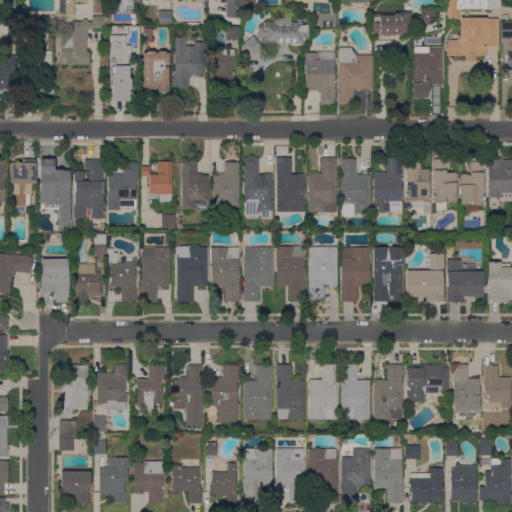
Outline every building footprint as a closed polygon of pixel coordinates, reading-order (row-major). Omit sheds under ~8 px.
[(2,12),(2,0),(15,0),(15,12),(2,12)] [(104,23),(104,29),(88,29),(88,37),(86,37),(86,52),(89,52),(89,65),(76,65),(76,64),(59,64),(59,55),(60,55),(60,47),(59,47),(59,29),(64,29),(64,23),(59,23),(59,0),(86,0),(87,2),(74,2),(74,21),(82,21),(82,19),(87,19),(87,22),(92,22),(92,16),(105,16),(105,17),(109,17),(109,23),(104,23)] [(133,0),(133,11),(126,11),(126,10),(112,10),(112,0),(133,0)] [(241,17),(226,17),(226,0),(241,0),(241,9),(241,17)] [(241,0),(255,0),(255,12),(250,12),(250,9),(241,9),(241,0)] [(459,9),(459,18),(449,19),(449,0),(487,0),(487,9),(459,9)] [(290,8),(290,22),(298,22),(298,20),(301,20),(300,25),(308,25),(307,33),(308,33),(308,38),(308,39),(304,39),(304,44),(300,44),(300,46),(291,46),(291,44),(270,44),(270,43),(262,43),(258,39),(258,31),(256,31),(256,29),(258,29),(258,26),(263,26),(263,22),(273,22),(273,17),(268,8),(290,8)] [(379,35),(379,34),(371,34),(371,14),(382,14),(382,15),(394,15),(394,13),(400,13),(400,12),(411,12),(411,16),(420,16),(420,9),(433,9),(433,24),(420,24),(420,33),(401,33),(401,35),(379,35)] [(170,11),(170,25),(158,25),(158,11),(170,11)] [(335,13),(335,28),(319,28),(319,13),(335,13)] [(486,18),(486,19),(498,19),(498,47),(485,47),(485,56),(475,56),(475,60),(465,61),(465,55),(446,56),(446,40),(447,40),(447,36),(452,36),(452,40),(457,40),(457,35),(460,35),(460,18),(486,18)] [(501,23),(511,23),(511,37),(501,37),(501,23)] [(227,26),(240,26),(240,40),(236,40),(233,42),(230,40),(226,40),(227,26)] [(253,35),(263,46),(253,55),(243,45),(253,35)] [(126,99),(113,100),(112,77),(110,77),(110,63),(115,63),(117,63),(117,58),(116,58),(116,56),(110,56),(110,49),(111,49),(111,45),(110,45),(110,36),(126,36),(126,45),(131,45),(131,61),(138,61),(138,68),(126,68),(126,99)] [(207,72),(203,72),(203,74),(190,74),(190,76),(189,77),(189,87),(174,87),(174,73),(175,73),(175,53),(174,53),(174,38),(186,38),(186,46),(194,46),(194,42),(203,42),(203,49),(207,49),(207,72)] [(372,89),(353,89),(353,104),(338,104),(338,61),(339,61),(339,47),(351,47),(357,54),(355,55),(372,55),(372,89)] [(442,85),(430,85),(430,91),(427,91),(427,97),(413,97),(413,52),(428,52),(428,47),(442,47),(442,85)] [(226,49),(226,55),(229,55),(229,49),(234,49),(234,85),(219,85),(218,72),(207,72),(207,49),(226,49)] [(51,68),(52,68),(52,94),(38,94),(38,89),(39,51),(51,51),(51,68)] [(168,67),(167,67),(167,93),(157,93),(156,79),(154,79),(154,88),(152,88),(152,89),(144,89),(144,88),(142,88),(142,53),(148,52),(148,51),(153,51),(153,53),(157,53),(157,51),(165,51),(165,53),(168,53),(168,67)] [(334,88),(335,88),(335,104),(320,104),(320,91),(305,91),(305,60),(305,52),(317,53),(317,52),(334,52),(334,88)] [(0,56),(15,56),(15,83),(3,83),(3,94),(0,94),(0,56)] [(244,183),(243,183),(243,157),(258,157),(258,175),(263,175),(263,174),(272,174),(272,218),(261,218),(261,212),(256,212),(256,215),(244,215),(244,183)] [(336,202),(336,212),(308,212),(309,173),(322,173),(322,157),(337,157),(336,202)] [(369,213),(354,213),(354,217),(341,217),(341,203),(341,157),(356,157),(356,174),(369,174),(369,213)] [(386,172),(386,163),(384,163),(384,157),(401,157),(401,211),(374,211),(374,172),(386,172)] [(406,157),(419,157),(419,169),(429,169),(429,200),(423,200),(423,202),(430,201),(430,214),(423,214),(423,207),(409,207),(409,200),(406,200),(406,157)] [(275,212),(276,158),(291,158),(291,172),(304,173),(304,200),(304,212),(275,212)] [(487,197),(488,162),(487,162),(487,158),(502,158),(502,160),(511,160),(511,201),(497,201),(497,197),(488,197),(487,197)] [(56,214),(55,214),(54,213),(53,212),(53,210),(44,210),(44,211),(43,212),(42,212),(41,211),(41,204),(40,204),(40,159),(54,159),(54,164),(55,164),(55,170),(64,170),(64,171),(70,171),(70,224),(56,224),(56,222),(56,214)] [(433,159),(448,159),(448,164),(447,164),(447,173),(456,173),(456,202),(456,205),(446,205),(447,211),(436,211),(436,205),(434,205),(434,202),(433,202),(433,159)] [(31,184),(31,187),(31,190),(32,190),(32,193),(30,193),(30,205),(24,205),(24,206),(16,206),(16,194),(14,195),(14,184),(10,184),(10,163),(23,162),(23,160),(35,160),(35,184),(32,184),(31,184)] [(103,205),(104,205),(104,218),(103,218),(103,221),(100,221),(100,218),(92,218),(92,208),(85,208),(85,218),(74,218),(74,206),(74,173),(75,173),(75,171),(81,171),(81,168),(86,168),(86,160),(103,160),(103,205)] [(171,202),(159,202),(159,199),(147,199),(147,186),(149,186),(149,182),(147,182),(147,176),(141,176),(142,166),(149,166),(149,174),(158,175),(158,170),(153,169),(151,168),(150,166),(150,161),(172,162),(171,202)] [(182,161),(197,161),(197,174),(202,174),(202,175),(208,175),(208,200),(206,200),(206,209),(182,209),(182,161)] [(460,175),(461,175),(461,174),(470,174),(470,166),(469,166),(469,161),(483,161),(483,204),(480,204),(479,205),(475,205),(474,204),(460,204),(460,175)] [(213,175),(219,175),(219,174),(224,174),(225,162),(240,162),(239,209),(229,209),(229,203),(215,203),(215,202),(213,202),(213,175)] [(122,163),(138,164),(137,182),(136,182),(136,185),(136,207),(120,207),(120,210),(107,210),(108,197),(108,174),(122,174),(122,163)] [(175,215),(175,228),(161,228),(162,215),(175,215)] [(94,234),(105,234),(105,258),(94,258),(94,234)] [(177,256),(178,256),(178,246),(190,246),(190,247),(206,247),(206,283),(208,283),(208,286),(193,286),(193,302),(177,302),(177,256)] [(304,283),(305,283),(305,301),(289,301),(289,286),(276,286),(276,257),(276,246),(304,246),(304,283)] [(170,284),(169,284),(169,286),(157,286),(157,302),(142,302),(141,256),(143,256),(143,247),(154,247),(170,247),(170,284)] [(239,284),(240,284),(240,301),(224,301),(224,286),(212,286),(212,258),(211,258),(211,247),(239,247),(239,284)] [(272,286),(259,287),(259,301),(243,302),(243,296),(243,256),(245,256),(245,247),(272,247),(272,286)] [(337,247),(337,287),(324,287),(324,302),(308,302),(308,257),(309,257),(309,247),(337,247)] [(356,302),(341,301),(342,247),(369,247),(368,287),(357,286),(356,302)] [(402,302),(387,301),(387,286),(374,286),(374,247),(401,247),(401,256),(402,256),(402,302)] [(0,253),(12,255),(12,254),(32,257),(30,274),(16,271),(15,276),(12,275),(11,281),(10,281),(10,284),(9,293),(0,291),(0,253)] [(443,274),(442,274),(442,288),(443,288),(443,302),(426,302),(426,297),(406,297),(406,271),(429,271),(429,254),(443,254),(443,274)] [(69,289),(70,289),(70,303),(55,302),(55,292),(41,292),(41,257),(69,258),(69,289)] [(121,289),(116,289),(116,287),(111,287),(111,283),(110,283),(110,278),(111,278),(110,267),(109,267),(109,265),(110,265),(110,261),(112,261),(112,260),(116,260),(116,261),(118,261),(118,264),(126,264),(126,262),(135,262),(135,283),(136,283),(136,289),(137,289),(137,301),(131,301),(131,302),(128,302),(121,302),(121,289)] [(463,297),(463,302),(447,302),(447,260),(461,260),(461,264),(482,263),(482,271),(484,271),(484,296),(463,297)] [(511,300),(508,300),(508,302),(488,302),(488,262),(500,262),(500,264),(510,264),(510,267),(511,267),(511,300)] [(95,264),(95,272),(99,272),(99,286),(102,286),(102,295),(94,295),(94,297),(88,297),(88,302),(83,302),(83,303),(79,303),(79,302),(74,302),(74,291),(75,291),(75,264),(95,264)] [(0,297),(1,297),(1,312),(0,312),(0,317),(8,317),(8,330),(0,330),(0,297)] [(8,373),(0,373),(0,335),(7,335),(8,335),(8,373)] [(149,365),(150,365),(150,366),(156,366),(156,364),(159,364),(159,366),(162,366),(162,364),(162,404),(154,404),(154,408),(144,408),(144,407),(138,407),(138,406),(137,406),(137,402),(136,402),(136,395),(137,395),(137,389),(135,389),(135,385),(137,385),(137,380),(149,380),(149,365)] [(309,380),(322,380),(322,364),(337,365),(336,419),(309,419),(309,380)] [(341,364),(356,364),(357,380),(369,380),(370,419),(342,419),(342,411),(341,411),(341,364)] [(402,409),(401,409),(401,419),(374,419),(374,380),(387,380),(387,364),(402,364),(402,409)] [(407,402),(407,392),(409,392),(409,387),(407,387),(407,367),(422,367),(422,364),(443,365),(443,368),(449,368),(449,391),(441,391),(441,394),(425,394),(425,402),(407,402)] [(510,400),(511,400),(511,408),(484,408),(484,379),(483,379),(483,366),(489,366),(489,364),(493,364),(493,366),(498,366),(498,377),(510,377),(510,400)] [(62,389),(63,389),(63,378),(66,378),(66,365),(79,365),(84,365),(87,365),(87,408),(73,408),(73,415),(59,415),(59,402),(62,402),(62,389)] [(115,373),(115,365),(128,365),(128,378),(125,378),(125,393),(127,393),(127,402),(126,402),(126,410),(102,410),(102,404),(97,404),(97,387),(94,387),(94,373),(115,373)] [(188,365),(202,365),(202,380),(201,380),(201,398),(202,398),(202,426),(186,426),(186,409),(173,409),(173,379),(179,379),(179,377),(188,377),(188,365)] [(212,380),(217,380),(217,378),(223,378),(223,366),(229,366),(229,365),(232,365),(232,366),(237,366),(237,422),(218,422),(218,407),(214,406),(212,406),(212,380)] [(272,410),(271,410),(271,419),(244,419),(244,381),(257,381),(257,365),(272,365),(272,410)] [(304,419),(277,419),(277,411),(276,411),(276,365),(291,365),(291,380),(305,380),(304,419)] [(453,365),(468,365),(468,379),(479,379),(479,413),(454,413),(453,365)] [(0,416),(8,416),(8,428),(7,428),(7,445),(9,445),(8,457),(0,456),(0,416)] [(105,416),(106,432),(104,432),(104,434),(94,434),(94,416),(105,416)] [(60,434),(59,434),(59,421),(76,421),(76,434),(72,434),(72,435),(60,435),(60,434)] [(72,435),(72,439),(73,439),(73,451),(59,451),(59,439),(60,439),(60,435),(72,435)] [(205,455),(205,442),(207,442),(207,439),(214,439),(214,442),(217,442),(216,456),(205,455)] [(479,439),(491,439),(491,455),(479,455),(479,439)] [(94,455),(93,441),(105,440),(105,454),(94,455)] [(445,442),(457,442),(457,456),(445,456),(445,442)] [(419,445),(419,459),(404,459),(405,445),(419,445)] [(367,449),(367,448),(369,448),(370,488),(366,488),(366,490),(361,490),(361,488),(356,488),(356,503),(342,503),(341,457),(353,457),(353,449),(367,449)] [(390,449),(390,448),(401,448),(402,485),(402,503),(387,503),(387,488),(374,488),(374,459),(374,449),(390,449)] [(272,488),(259,488),(259,503),(244,503),(244,495),(244,485),(243,485),(243,478),(244,478),(244,449),(272,449),(272,488)] [(303,449),(303,458),(304,458),(305,503),(289,503),(289,488),(276,488),(276,449),(303,449)] [(336,449),(336,458),(337,458),(337,503),(324,503),(324,491),(309,491),(309,449),(336,449)] [(125,504),(112,504),(112,495),(105,495),(105,493),(99,493),(99,467),(107,467),(106,457),(115,457),(115,458),(129,458),(129,467),(127,467),(127,481),(124,481),(124,491),(125,491),(125,504)] [(479,500),(479,486),(484,487),(485,471),(490,471),(491,465),(500,465),(500,459),(511,459),(510,475),(509,497),(510,497),(510,502),(505,502),(505,504),(502,504),(502,502),(496,502),(496,500),(479,500)] [(0,461),(8,461),(8,483),(3,483),(3,496),(0,496),(0,461)] [(162,462),(162,470),(165,470),(165,478),(162,478),(162,490),(163,490),(163,503),(149,503),(149,499),(148,499),(148,491),(144,491),(144,493),(133,492),(133,488),(134,488),(134,473),(133,473),(133,463),(144,463),(144,461),(162,462)] [(219,472),(219,468),(227,468),(227,463),(236,463),(236,493),(237,503),(226,503),(226,496),(217,496),(217,495),(212,495),(212,493),(210,493),(210,486),(212,486),(212,472),(219,472)] [(199,467),(199,485),(201,486),(201,490),(202,490),(202,503),(189,503),(189,491),(182,491),(182,493),(172,493),(173,465),(182,465),(182,467),(199,467)] [(450,469),(457,469),(457,466),(475,466),(476,503),(463,503),(463,501),(451,502),(450,469)] [(430,473),(430,468),(443,468),(443,480),(442,480),(441,503),(440,503),(434,503),(432,503),(421,503),(421,502),(411,502),(411,497),(410,497),(410,473),(430,473)] [(90,472),(90,475),(91,475),(91,485),(90,485),(90,486),(88,486),(88,500),(89,500),(89,503),(85,503),(85,504),(80,503),(76,503),(76,498),(63,498),(63,488),(61,488),(61,472),(90,472)] [(370,492),(369,502),(358,502),(359,492),(370,492)] [(0,511),(0,499),(5,499),(5,503),(8,503),(8,511),(0,511)]
